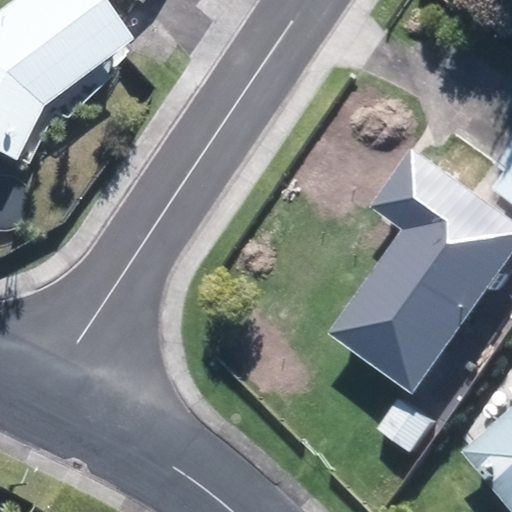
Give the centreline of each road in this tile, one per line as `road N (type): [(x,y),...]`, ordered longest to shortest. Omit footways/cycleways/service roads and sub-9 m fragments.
road 1 (residential): [(302,0),(43,396)]
road 2 (residential): [(230,511),(196,480),(43,396)]
